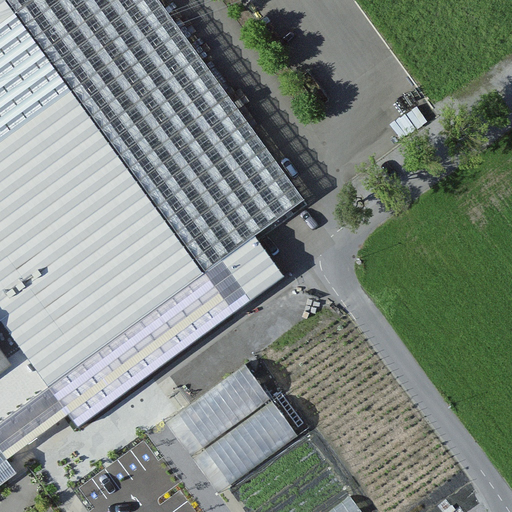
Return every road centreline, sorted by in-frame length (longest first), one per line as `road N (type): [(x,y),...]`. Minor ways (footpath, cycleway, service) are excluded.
road 1 (residential): [(509,511),(343,283),(336,252)]
road 2 (unclassified): [(336,252),(511,117)]
